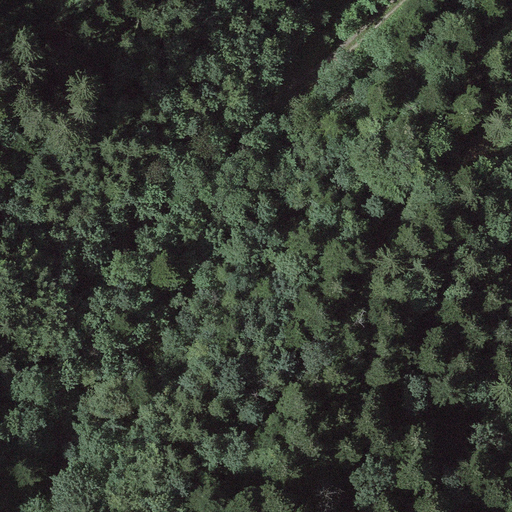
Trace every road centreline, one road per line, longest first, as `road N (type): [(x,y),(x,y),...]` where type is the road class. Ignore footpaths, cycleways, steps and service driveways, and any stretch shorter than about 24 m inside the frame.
road 1 (track): [(414,0),(346,35),(218,147),(0,395)]
road 2 (track): [(235,511),(262,427),(374,261),(455,104),(511,23)]
